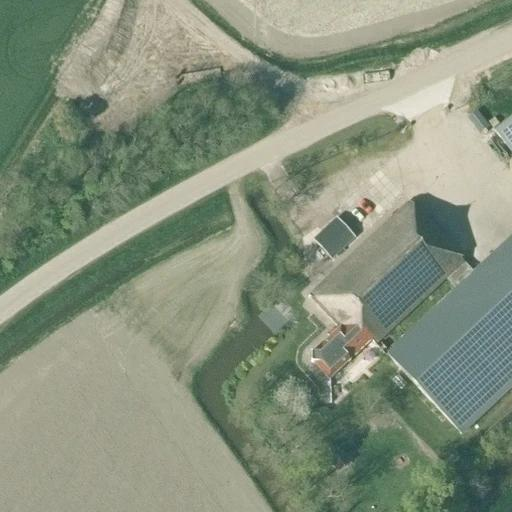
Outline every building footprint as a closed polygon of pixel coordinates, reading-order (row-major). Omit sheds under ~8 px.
[(349,79),(381,78),(380,65),(348,66),(349,79)] [(511,154),(511,117),(494,132),(511,154)] [(511,238),(493,257),(492,256),(473,274),(407,204),(309,296),(339,329),(310,360),(329,381),(372,340),(376,344),(445,279),(456,290),(386,356),(461,436),(511,387),(511,238)] [(336,221),(313,243),(330,261),(353,239),(336,221)] [(337,474),(350,464),(342,454),(329,463),(337,474)]
